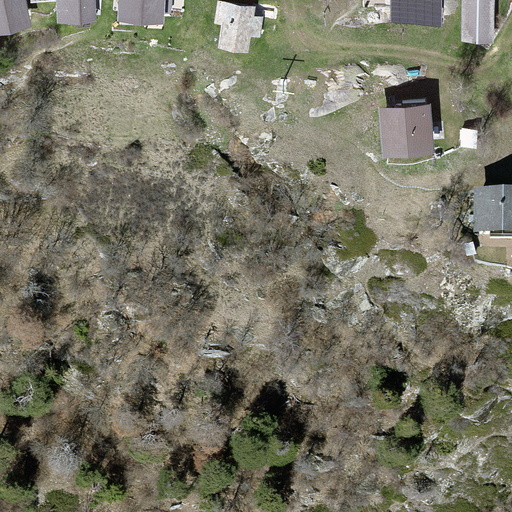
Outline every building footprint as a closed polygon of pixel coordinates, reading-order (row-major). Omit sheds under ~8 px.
[(20,0),(0,0),(0,30),(27,25),(20,0)] [(59,0),(60,20),(92,19),(91,0),(59,0)] [(161,0),(121,0),(121,18),(160,21),(161,0)] [(437,0),(392,0),(392,21),(436,22),(437,0)] [(491,0),(464,0),(463,40),(490,41),(491,0)] [(252,10),(220,5),(217,22),(223,23),(220,46),(246,50),(248,34),(257,35),(260,19),(251,18),(252,10)] [(427,109),(382,112),(386,155),(431,151),(427,109)] [(511,190),(476,191),(477,235),(511,234),(511,190)]
